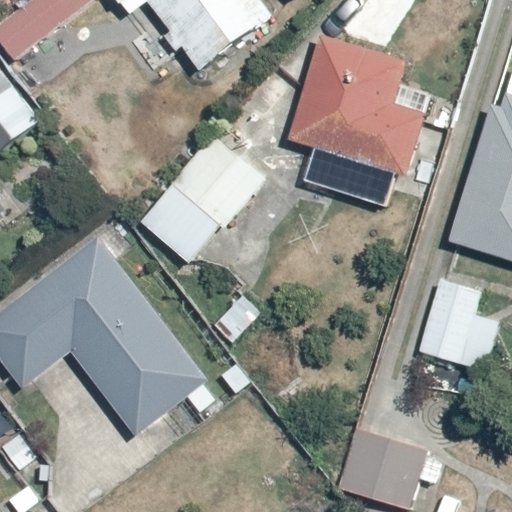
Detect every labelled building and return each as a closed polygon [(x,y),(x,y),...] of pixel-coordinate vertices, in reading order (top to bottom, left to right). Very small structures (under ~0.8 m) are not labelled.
[(95,0),(33,0),(0,26),(0,41),(16,62),(95,0)] [(114,0),(126,15),(145,1),(198,74),(274,19),(260,0),(114,0)] [(404,187),(430,118),(397,105),(411,68),(331,37),(290,143),(404,187)] [(511,62),(509,62),(451,244),(511,263),(511,62)] [(0,155),(44,121),(0,64),(0,155)] [(266,180),(217,136),(141,221),(189,265),(266,180)] [(0,223),(9,216),(0,203),(0,194),(2,193),(0,190),(0,223)] [(210,380),(98,239),(0,316),(0,359),(24,390),(70,354),(136,438),(210,380)] [(483,289),(441,277),(419,354),(486,372),(500,323),(476,316),(483,289)] [(0,447),(23,431),(1,399),(0,399),(0,447)] [(435,444),(366,420),(346,476),(415,500),(435,444)]
